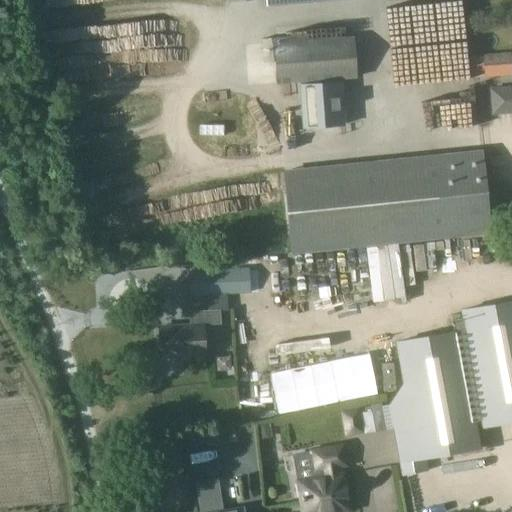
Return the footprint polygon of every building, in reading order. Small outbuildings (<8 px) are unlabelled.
[(273,85),(315,81),(353,78),(349,36),(270,43),(273,85)] [(509,55),(468,58),(470,78),(510,75),(509,55)] [(367,90),(368,103),(392,102),(391,88),(367,90)] [(511,88),(491,90),(492,114),(511,112),(511,88)] [(320,136),(344,135),(343,99),(318,100),(320,136)] [(397,118),(374,121),(375,132),(399,129),(397,118)] [(470,215),(469,232),(468,232),(468,248),(485,249),(487,216),(470,215)] [(249,268),(188,271),(189,297),(250,294),(249,268)] [(396,343),(403,384),(389,406),(399,460),(416,456),(417,459),(460,452),(477,449),(472,422),(481,421),(482,427),(511,421),(511,301),(462,311),(463,319),(451,321),(454,333),(396,343)] [(220,324),(219,310),(209,311),(209,325),(220,324)] [(202,325),(190,326),(159,328),(161,358),(204,355),(202,325)] [(393,428),(389,406),(381,407),(380,404),(370,406),(372,412),(360,414),(363,433),(393,428)] [(208,431),(188,434),(190,447),(210,444),(208,431)] [(303,511),(340,511),(343,510),(347,509),(341,476),(337,476),(335,466),(344,464),(341,447),(311,453),(315,470),(323,468),(325,478),(298,483),(303,511)] [(157,469),(141,471),(143,487),(161,486),(159,469),(157,469)] [(217,511),(215,496),(198,499),(200,511),(244,511),(244,508),(221,511),(218,511),(217,511)]
